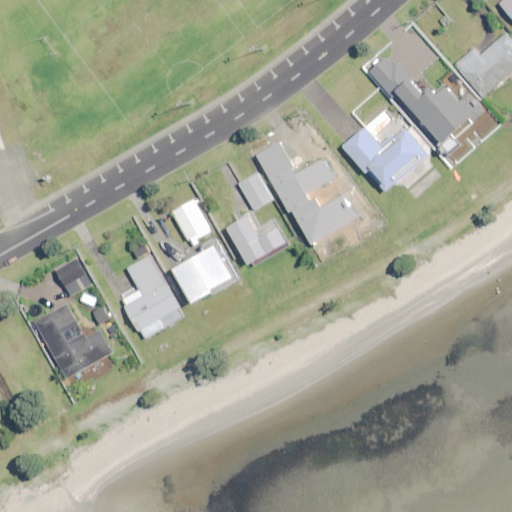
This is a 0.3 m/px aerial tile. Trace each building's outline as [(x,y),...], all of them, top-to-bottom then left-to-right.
[(511,0),(505,0),(501,4),(511,16),(511,0)] [(453,22),(440,8),(433,13),(447,28),(453,22)] [(511,75),(511,37),(509,34),(483,57),(477,50),(458,67),(485,98),(511,75)] [(369,71),(448,159),(465,144),(457,135),(480,114),(483,118),(489,112),(471,93),(462,102),(449,88),(440,96),(432,87),(425,93),(415,82),(417,81),(400,62),(395,67),(385,56),(369,71)] [(388,151),(368,128),(347,147),(370,173),(371,172),(389,192),(396,186),(403,180),(431,155),(410,131),(388,151)] [(330,158),(314,135),(306,141),(309,145),(297,153),(310,171),(330,158)] [(275,200),(260,174),(242,185),(257,211),(275,200)] [(335,194),(323,174),(301,186),(295,175),(278,185),(299,220),(313,212),(311,208),(335,194)] [(175,213),(196,248),(202,244),(200,241),(215,232),(197,200),(175,213)] [(231,229),(251,266),(258,262),(261,266),(283,254),(293,248),(278,221),(264,229),(256,215),(231,229)] [(238,279),(220,246),(178,270),(197,304),(216,293),(215,291),(238,279)] [(188,316),(153,255),(130,268),(141,286),(123,297),(147,339),(166,328),(188,316)] [(94,284),(79,260),(59,272),(74,297),(94,284)] [(99,300),(86,293),(81,302),(94,309),(99,300)] [(89,339),(70,305),(39,323),(70,380),(116,354),(103,331),(89,339)] [(108,305),(97,311),(103,324),(115,318),(108,305)]
